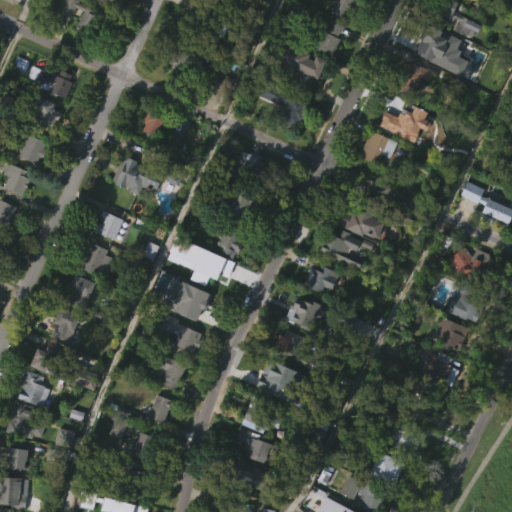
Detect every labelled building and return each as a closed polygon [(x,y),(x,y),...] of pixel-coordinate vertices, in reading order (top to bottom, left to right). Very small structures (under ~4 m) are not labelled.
[(76,0),(76,2),(92,10),(90,14),(97,18),(88,36),(72,28),(82,10),(74,6),(72,10),(61,4),(63,0),(76,0)] [(360,0),(359,3),(355,1),(350,12),(348,11),(344,19),(328,11),(333,0),(360,0)] [(365,0),(343,0),(341,4),(358,14),(365,0)] [(459,0),(454,12),(478,25),(475,32),(468,29),(464,36),(452,30),(457,20),(450,16),(448,19),(429,9),(433,0),(459,0)] [(105,36),(111,9),(90,4),(84,31),(105,36)] [(195,5),(201,8),(202,6),(213,10),(212,12),(229,20),(222,37),(208,33),(206,39),(182,29),(195,5)] [(15,27),(22,30),(28,14),(20,11),(16,22),(3,17),(0,24),(0,33),(11,38),(15,27)] [(328,47),(346,55),(358,26),(340,18),(328,47)] [(341,28),(338,34),(336,33),(335,37),(338,38),(330,54),(322,50),(320,53),(312,49),(321,30),(324,32),(326,28),(324,27),(328,20),(342,27),(341,28)] [(250,32),(264,37),(268,26),(254,21),(250,32)] [(452,56),(463,35),(446,27),(435,48),(452,56)] [(440,41),(436,49),(430,46),(425,58),(410,52),(413,46),(411,45),(413,40),(415,41),(419,32),(440,41)] [(192,40),(189,46),(214,59),(210,67),(232,78),(224,93),(165,63),(170,53),(173,55),(184,36),(192,40)] [(309,60),(315,62),(317,56),(327,61),(318,80),(310,77),(305,88),(294,83),(299,71),(290,67),(288,70),(271,61),(281,41),(311,55),(309,60)] [(342,62),(326,55),(314,84),(330,91),(342,62)] [(221,73),(226,59),(219,56),(215,70),(221,73)] [(431,71),(426,81),(421,79),(413,97),(393,87),(406,59),(431,71)] [(48,73),(54,76),(55,74),(58,75),(60,69),(72,74),(70,79),(73,80),(65,98),(47,92),(48,89),(35,84),(37,79),(28,76),(32,64),(49,71),(48,73)] [(306,102),(304,107),(307,108),(300,122),(297,121),(294,127),(278,119),(285,105),(279,102),(277,106),(249,92),(256,78),(306,102)] [(275,100),(295,105),(291,118),(303,122),(306,112),(318,115),(324,94),(310,90),(311,88),(281,79),(275,100)] [(12,118),(10,122),(0,117),(0,94),(8,98),(5,104),(16,109),(12,118)] [(62,114),(60,119),(58,118),(55,124),(48,121),(45,129),(34,124),(37,117),(28,113),(37,94),(57,103),(55,107),(63,111),(62,114)] [(400,111),(395,121),(399,123),(394,132),(387,129),(386,131),(378,127),(379,124),(377,123),(383,110),(385,111),(393,95),(405,101),(400,111)] [(426,117),(430,110),(415,101),(412,107),(405,103),(393,122),(409,132),(420,114),(426,117)] [(161,128),(157,138),(141,130),(145,122),(142,120),(148,107),(164,115),(159,126),(161,128)] [(303,132),(265,126),(263,140),(281,142),(279,154),(299,157),(303,132)] [(396,142),(388,158),(380,154),(375,166),(356,157),(369,129),(396,142)] [(379,159),(392,165),(404,135),(390,130),(379,159)] [(58,148),(51,144),(54,139),(36,131),(26,152),(51,164),(58,148)] [(44,149),(40,158),(38,157),(35,164),(16,156),(25,134),(43,142),(41,147),(44,149)] [(138,166),(154,172),(162,153),(146,146),(138,166)] [(239,150),(246,153),(247,150),(261,156),(259,159),(268,164),(266,168),(275,173),(268,189),(258,184),(256,188),(243,182),(249,169),(233,162),(239,150)] [(178,172),(183,174),(181,180),(178,179),(176,185),(159,178),(153,191),(140,186),(136,194),(128,191),(128,189),(123,186),(122,188),(111,184),(113,180),(110,179),(120,157),(124,159),(125,157),(160,172),(168,154),(183,160),(178,172)] [(29,184),(26,190),(23,189),(20,195),(1,186),(6,176),(1,174),(2,170),(0,169),(4,160),(30,173),(25,182),(29,184)] [(394,177),(367,166),(357,192),(375,200),(379,189),(388,193),(394,177)] [(45,179),(27,170),(17,190),(35,199),(45,179)] [(490,201),(506,208),(511,194),(511,222),(479,210),(482,205),(459,195),(466,181),(482,189),(479,196),(490,201)] [(230,184),(264,200),(257,215),(247,210),(241,223),(203,204),(211,187),(232,197),(233,195),(226,192),(230,184)] [(136,229),(140,220),(153,226),(160,208),(123,193),(119,203),(115,201),(108,218),(136,229)] [(13,221),(13,223),(10,222),(6,231),(0,228),(0,198),(17,206),(14,212),(17,213),(13,221)] [(374,208),(370,217),(383,223),(374,242),(333,222),(340,207),(355,214),(360,202),(374,208)] [(122,219),(114,238),(94,229),(98,220),(102,222),(104,217),(100,215),(103,209),(122,218),(122,219)] [(479,248),(511,260),(511,231),(510,231),(505,242),(479,232),(482,224),(463,217),(457,231),(481,241),(479,248)] [(242,244),(235,257),(214,246),(225,224),(240,231),(237,238),(239,239),(238,242),(242,244)] [(348,235),(358,240),(353,251),(347,248),(345,253),(360,260),(356,268),(317,250),(321,240),(322,241),(326,232),(334,236),(337,228),(349,233),(348,235)] [(453,237),(438,268),(427,263),(441,231),(453,237)] [(0,256),(0,260),(8,262),(12,240),(0,237),(0,248),(2,249),(0,256)] [(88,243),(105,249),(103,255),(110,257),(103,278),(75,268),(83,247),(86,248),(88,243)] [(379,275),(385,255),(352,245),(351,248),(337,244),(332,260),(379,275)] [(463,246),(470,255),(475,248),(501,259),(492,278),(483,275),(474,282),(470,277),(460,274),(459,269),(450,274),(444,265),(449,261),(446,258),(463,246)] [(209,259),(227,267),(223,275),(225,276),(222,283),(204,276),(206,272),(200,270),(202,264),(206,265),(209,259)] [(233,292),(243,270),(223,261),(213,282),(233,292)] [(325,264),(331,266),(330,269),(338,273),(331,290),(323,286),(320,294),(300,285),(310,267),(316,269),(321,262),(325,264)] [(317,286),(355,304),(360,294),(351,289),(358,275),(336,264),(332,271),(326,268),(317,286)] [(93,283),(83,308),(86,309),(83,316),(72,312),(75,307),(54,297),(57,289),(69,294),(69,293),(64,291),(72,273),(93,283)] [(109,286),(86,278),(78,303),(100,311),(109,286)] [(442,289),(432,282),(423,296),(433,303),(442,289)] [(461,282),(488,295),(474,324),(443,310),(453,289),(457,291),(461,282)] [(218,303),(215,309),(207,307),(201,320),(179,310),(189,287),(216,299),(215,301),(218,303)] [(297,295),(322,306),(318,313),(313,311),(309,320),(305,318),(300,328),(285,321),(291,309),(289,309),(297,295)] [(322,322),(330,325),(336,308),(317,301),(316,305),(307,301),(300,321),(320,328),(322,322)] [(75,325),(67,343),(48,335),(51,327),(54,328),(56,325),(51,322),(57,307),(79,316),(75,325)] [(93,317),(71,309),(61,336),(82,344),(93,317)] [(197,347),(196,348),(193,347),(191,353),(170,345),(175,334),(158,327),(164,314),(177,319),(175,323),(200,333),(197,339),(199,340),(197,347)] [(460,343),(457,349),(449,345),(446,351),(437,347),(439,342),(434,340),(440,327),(435,325),(439,316),(467,328),(460,343)] [(290,332),(302,337),(301,341),(307,344),(302,355),(320,363),(315,373),(269,353),(278,332),(282,334),(284,329),(290,332)] [(67,377),(77,351),(57,343),(50,358),(53,359),(49,370),(67,377)] [(45,344),(63,351),(60,359),(50,356),(48,361),(72,371),(74,364),(100,375),(93,391),(28,365),(35,348),(43,351),(45,344)] [(433,356),(436,358),(441,350),(452,355),(447,364),(458,370),(449,386),(421,371),(423,366),(420,360),(427,359),(428,356),(420,352),(425,344),(437,350),(433,356)] [(355,352),(340,346),(335,357),(350,363),(355,352)] [(157,362),(175,369),(171,379),(191,387),(199,368),(175,358),(176,354),(163,349),(157,362)] [(178,382),(174,390),(158,383),(164,369),(158,366),(162,355),(185,364),(178,382)] [(285,367),(280,379),(276,377),(269,394),(253,388),(261,368),(267,370),(270,361),(285,367)] [(48,389),(40,408),(14,398),(18,388),(20,389),(23,381),(21,380),(24,370),(42,377),(39,385),(48,389)] [(450,394),(437,386),(432,395),(421,389),(412,403),(436,418),(450,394)] [(157,401),(164,405),(158,417),(173,425),(185,401),(163,389),(157,401)] [(169,405),(167,410),(165,409),(160,424),(143,418),(147,406),(149,407),(154,394),(170,400),(169,405)] [(264,425),(264,427),(243,418),(254,394),(270,401),(265,412),(269,414),(264,425)] [(303,410),(266,394),(259,410),(264,412),(258,424),(271,429),(275,419),(287,424),(291,416),(299,420),(303,410)] [(43,427),(40,438),(30,434),(28,438),(23,436),(22,438),(13,435),(17,422),(8,419),(13,405),(31,411),(28,420),(44,425),(43,427)] [(422,436),(411,457),(385,444),(396,423),(422,436)] [(272,442),(265,461),(244,454),(248,444),(236,440),(240,427),(259,433),(257,438),(272,442)] [(156,435),(145,461),(127,453),(130,446),(132,447),(140,428),(156,435)] [(169,433),(151,429),(145,453),(163,457),(169,433)] [(0,446),(28,450),(25,470),(0,466),(0,446)] [(404,462),(391,487),(367,475),(380,450),(404,462)] [(107,469),(120,473),(125,456),(112,452),(107,469)] [(412,484),(413,462),(387,461),(386,482),(412,484)] [(68,483),(72,466),(57,462),(52,478),(68,483)] [(260,466),(255,493),(238,489),(242,468),(252,470),(253,465),(260,466)] [(146,495),(154,473),(137,466),(129,489),(146,495)] [(145,474),(138,500),(109,492),(113,479),(124,482),(128,469),(145,474)] [(348,473),(360,480),(362,477),(391,493),(380,511),(375,511),(371,509),(369,511),(362,509),(363,507),(359,505),(363,499),(360,497),(362,492),(356,489),(352,496),(340,489),(348,473)] [(0,477),(14,478),(12,505),(0,504),(0,477)] [(125,511),(146,511),(149,502),(121,494),(116,509),(125,511)] [(252,503),(250,511),(244,511),(239,511),(238,511),(217,511),(215,511),(217,503),(220,504),(221,498),(252,503)] [(326,511),(331,503),(323,499),(316,511),(326,511)]
